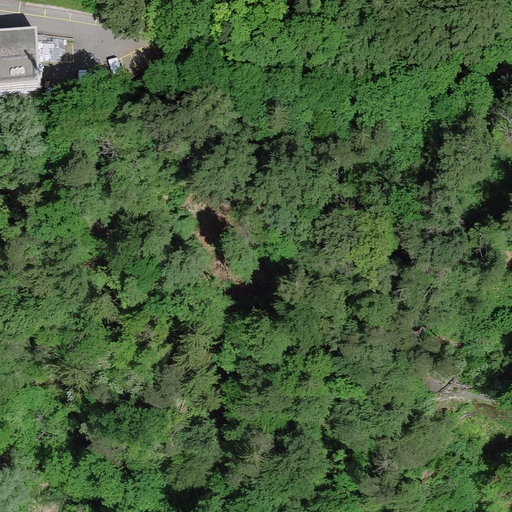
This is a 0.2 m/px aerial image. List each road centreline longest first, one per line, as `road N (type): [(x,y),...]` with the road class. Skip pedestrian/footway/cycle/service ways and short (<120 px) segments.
road 1 (track): [(319,60),(511,107)]
road 2 (track): [(133,33),(319,60)]
